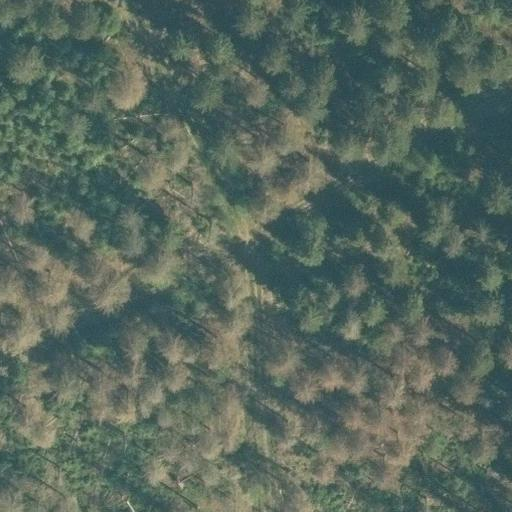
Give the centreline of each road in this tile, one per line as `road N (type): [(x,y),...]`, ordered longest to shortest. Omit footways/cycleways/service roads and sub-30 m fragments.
road 1 (track): [(247,229),(511,89)]
road 2 (track): [(269,511),(247,229)]
road 3 (track): [(247,229),(0,361)]
road 4 (track): [(247,229),(123,0)]
